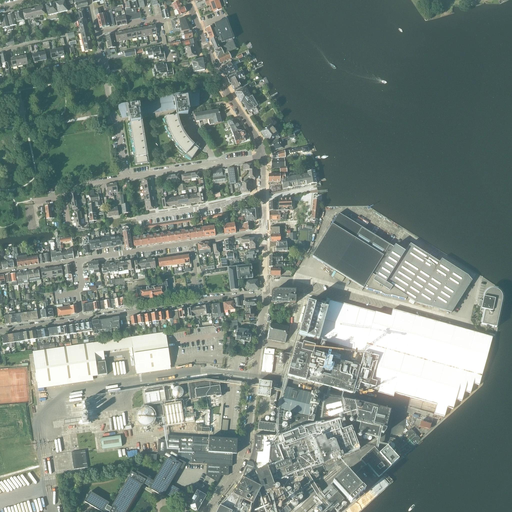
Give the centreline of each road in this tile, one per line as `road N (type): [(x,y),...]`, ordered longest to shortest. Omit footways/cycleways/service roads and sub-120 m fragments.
road 1 (tertiary): [(207,511),(246,444),(265,294)]
road 2 (tertiary): [(262,154),(191,15)]
road 3 (residential): [(125,177),(262,154)]
road 4 (residential): [(139,217),(263,194)]
road 5 (residential): [(125,177),(101,58)]
